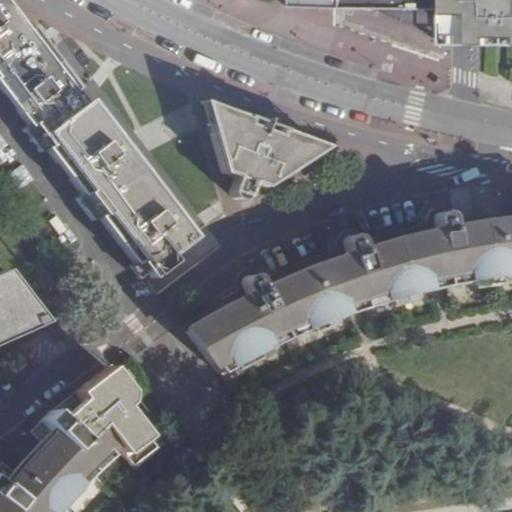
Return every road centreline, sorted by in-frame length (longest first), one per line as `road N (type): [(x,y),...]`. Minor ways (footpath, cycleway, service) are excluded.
road 1 (residential): [(0,416),(228,253),(332,204),(493,156),(508,129)]
road 2 (residential): [(127,0),(278,66),(463,120)]
road 3 (residential): [(463,0),(463,120)]
